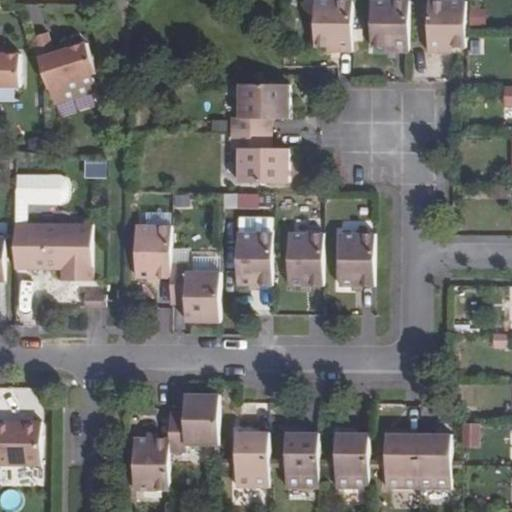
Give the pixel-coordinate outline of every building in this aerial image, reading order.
[(353,53),(353,2),(316,1),(315,48),(335,48),(334,53),(353,53)] [(409,54),(410,2),(372,1),(372,48),(391,48),(391,53),(409,54)] [(429,2),(428,54),(447,54),(447,49),(466,49),(466,3),(429,2)] [(33,39),(49,90),(97,75),(88,45),(64,53),(55,55),(53,50),(48,34),(33,39)] [(64,53),(62,46),(53,50),(55,55),(64,53)] [(0,88),(21,88),(21,56),(5,56),(0,55),(0,88)] [(233,118),(232,135),(267,135),(267,119),(273,119),(291,119),(291,85),(240,85),(240,118),(233,118)] [(232,151),(240,151),(240,184),(290,184),(290,151),(273,150),(266,150),(267,135),(232,135),(232,151)] [(67,194),(67,185),(65,177),(59,173),(16,172),(16,225),(27,225),(27,206),(59,207),(65,202),(67,194)] [(240,209),(261,208),(261,193),(239,194),(240,209)] [(279,196),(281,212),(297,211),(296,195),(279,196)] [(27,225),(16,225),(16,270),(70,270),(69,282),(93,282),(93,226),(27,225)] [(172,227),(138,227),(137,279),(172,279),(172,265),(172,227)] [(274,234),(239,234),(238,286),(273,287),(274,234)] [(325,234),(290,234),(289,286),(324,287),(325,234)] [(376,235),(341,235),(341,287),(375,287),(376,235)] [(189,266),(172,265),(172,279),(172,299),(188,299),(187,306),(187,323),(221,324),(222,273),(189,273),(189,266)] [(107,296),(85,296),(85,308),(107,308),(107,296)] [(511,335),(497,335),(497,348),(511,349),(511,335)] [(187,452),(187,445),(220,445),(221,395),(187,395),(187,412),(187,419),(171,418),(171,438),(170,452),(187,452)] [(43,422),(0,421),(0,466),(42,467),(43,422)] [(465,424),(467,449),(483,448),(481,423),(465,424)] [(270,461),(270,433),(238,433),(238,460),(237,468),(237,488),(270,488),(270,468),(270,461)] [(320,461),(320,434),(288,433),(287,461),(288,468),(288,469),(287,488),(320,489),(320,469),(320,461)] [(370,461),(370,434),(338,434),(337,461),(337,469),(337,489),(370,489),(370,469),(370,461)] [(419,490),(420,435),(388,435),(387,461),(387,469),(387,470),(387,490),(419,490)] [(453,435),(420,435),(419,490),(452,490),(452,469),(452,462),(453,435)] [(135,490),(170,491),(170,452),(171,438),(136,438),(135,490)]
